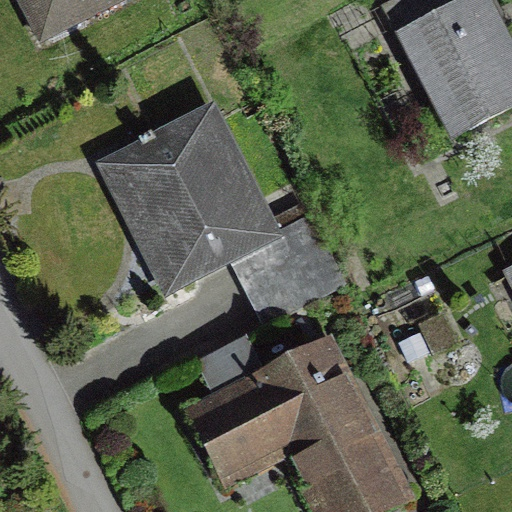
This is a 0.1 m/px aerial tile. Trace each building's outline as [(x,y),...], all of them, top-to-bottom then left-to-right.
[(17,0),(43,45),(49,59),(138,12),(131,0),(17,0)] [(388,0),(383,3),(389,15),(456,157),(511,130),(511,44),(495,8),(471,20),(461,0),(388,0)] [(103,173),(172,314),(237,282),(264,338),(353,294),(325,236),(290,253),(222,115),(103,173)] [(241,341),(196,362),(208,387),(253,366),(241,341)] [(420,511),(342,350),(193,421),(232,503),(282,479),(298,511),(420,511)]
